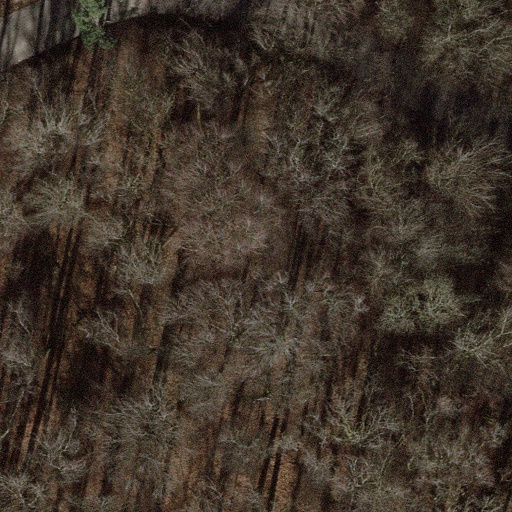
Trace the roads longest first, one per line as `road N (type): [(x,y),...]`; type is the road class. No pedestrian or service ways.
road 1 (track): [(511,127),(245,0)]
road 2 (track): [(154,0),(71,10),(0,47)]
